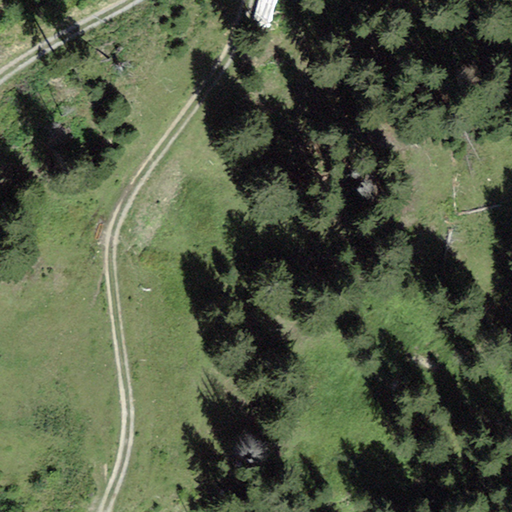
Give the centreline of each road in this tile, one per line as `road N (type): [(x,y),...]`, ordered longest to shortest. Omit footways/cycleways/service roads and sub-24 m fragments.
road 1 (track): [(243,0),(107,219),(123,435),(97,511)]
road 2 (track): [(0,55),(107,0)]
